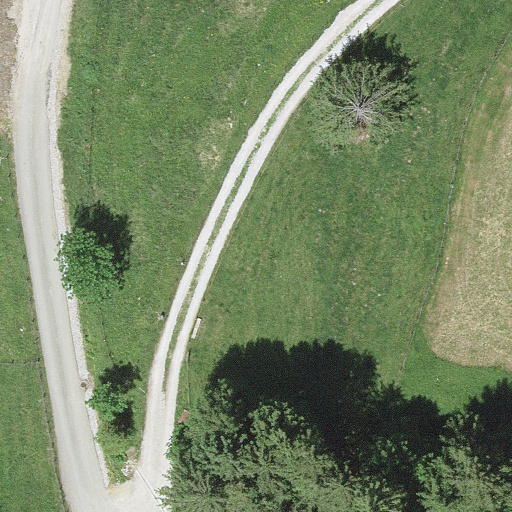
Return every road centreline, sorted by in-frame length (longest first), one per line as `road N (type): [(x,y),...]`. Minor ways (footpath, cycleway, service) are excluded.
road 1 (track): [(380,0),(327,40),(229,183),(121,511)]
road 2 (track): [(47,0),(30,141),(35,210),(96,511)]
